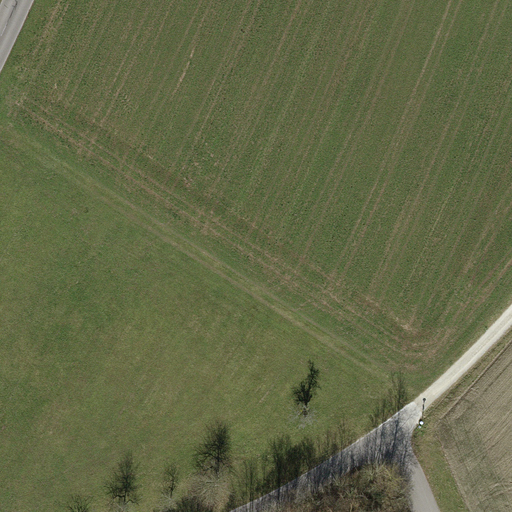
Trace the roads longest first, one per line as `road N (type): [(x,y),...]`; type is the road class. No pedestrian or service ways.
road 1 (residential): [(426,511),(394,438),(258,511)]
road 2 (track): [(511,317),(394,438)]
